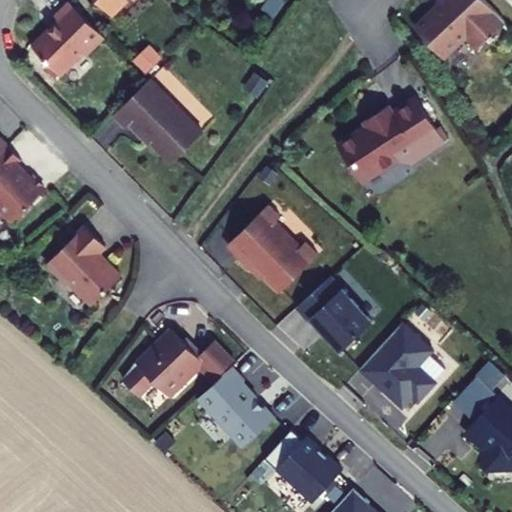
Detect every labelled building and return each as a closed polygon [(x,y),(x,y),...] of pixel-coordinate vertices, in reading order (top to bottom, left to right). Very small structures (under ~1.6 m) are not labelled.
[(112,32),(80,0),(75,0),(63,12),(69,18),(60,27),(58,25),(40,42),(68,70),(89,50),(94,50),(112,32)] [(108,0),(119,11),(130,0),(108,0)] [(505,20),(485,0),(435,0),(435,1),(438,5),(414,27),(442,56),(464,35),(476,48),(505,20)] [(145,72),(162,56),(150,42),(133,58),(145,72)] [(205,130),(153,78),(116,114),(128,126),(134,121),(174,161),(205,130)] [(345,140),(370,178),(407,154),(408,155),(419,157),(453,135),(445,122),(424,91),(400,107),(395,99),(372,115),(375,120),(345,140)] [(445,122),(453,135),(456,132),(448,120),(445,122)] [(0,156),(9,148),(10,147),(0,137),(0,156)] [(23,162),(9,148),(0,156),(0,208),(10,218),(21,218),(48,191),(34,177),(33,179),(19,166),(23,162)] [(277,199),(240,237),(289,286),(326,249),(314,237),(309,242),(284,217),(289,212),(277,199)] [(86,227),(47,265),(68,286),(70,284),(92,306),(122,277),(99,254),(106,248),(86,227)] [(372,322),(330,277),(297,308),(309,321),(311,319),(341,351),(372,322)] [(433,351),(402,324),(360,370),(376,385),(379,382),(387,389),(384,392),(402,409),(412,398),(418,403),(435,384),(418,368),(433,351)] [(145,349),(124,379),(137,392),(153,377),(166,390),(171,391),(199,364),(204,360),(220,377),(233,365),(237,362),(215,338),(201,351),(191,340),(189,343),(172,325),(145,349)] [(204,360),(199,364),(215,382),(220,377),(204,360)] [(245,379),(233,365),(220,377),(215,382),(199,397),(243,446),(276,416),(267,406),(264,406),(256,398),(258,396),(243,381),(245,379)] [(511,409),(499,398),(465,434),(486,452),(486,470),(511,469),(511,409)] [(344,471),(308,437),(304,441),(293,430),(267,459),(315,503),(344,471)] [(371,503),(355,488),(333,511),(373,511),(368,506),(371,503)]
